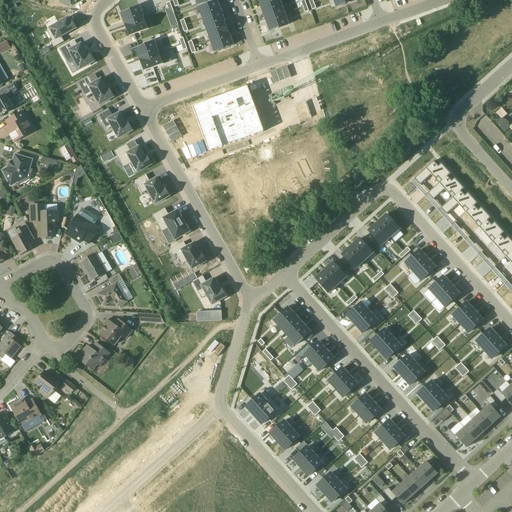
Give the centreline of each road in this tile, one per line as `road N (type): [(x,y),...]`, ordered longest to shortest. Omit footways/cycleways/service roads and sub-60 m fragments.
road 1 (residential): [(282,275),(384,188),(511,323)]
road 2 (track): [(22,511),(251,300)]
road 3 (residential): [(473,483),(282,275)]
road 4 (residential): [(251,300),(139,109)]
road 5 (residential): [(56,351),(87,313),(61,268),(44,262),(0,287)]
road 6 (unclassified): [(511,65),(456,121),(511,187)]
road 7 (residential): [(313,511),(216,405)]
road 8 (residential): [(216,405),(118,499)]
road 9 (residential): [(139,109),(261,64)]
road 10 (residential): [(261,64),(381,21)]
road 11 (residential): [(139,109),(94,19),(106,0)]
